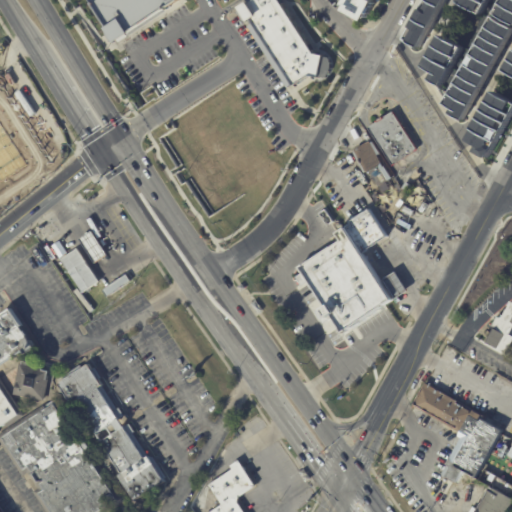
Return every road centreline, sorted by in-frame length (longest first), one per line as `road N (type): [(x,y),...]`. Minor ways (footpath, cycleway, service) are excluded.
road 1 (residential): [(402,0),(290,204),(250,247),(214,270)]
road 2 (tertiary): [(401,374),(501,192)]
road 3 (primary): [(121,134),(38,0)]
road 4 (primary): [(302,399),(214,270)]
road 5 (primary): [(191,284),(270,397)]
road 6 (residential): [(100,151),(0,233)]
